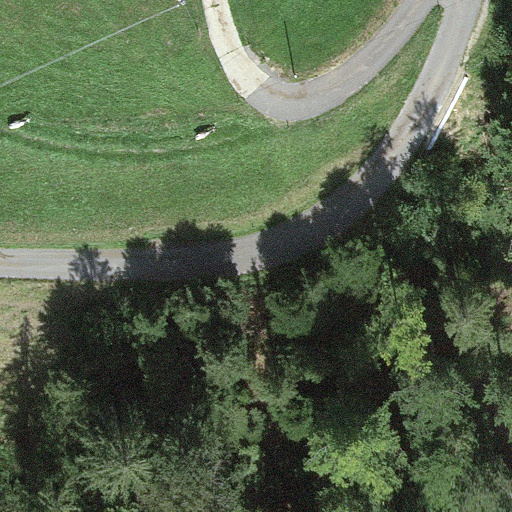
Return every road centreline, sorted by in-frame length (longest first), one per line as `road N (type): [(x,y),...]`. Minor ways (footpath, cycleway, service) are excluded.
road 1 (unclassified): [(0,260),(241,256),(319,231),(354,205),(421,116),(442,73),(460,0)]
road 2 (track): [(274,98),(328,90),(358,72),(424,0)]
